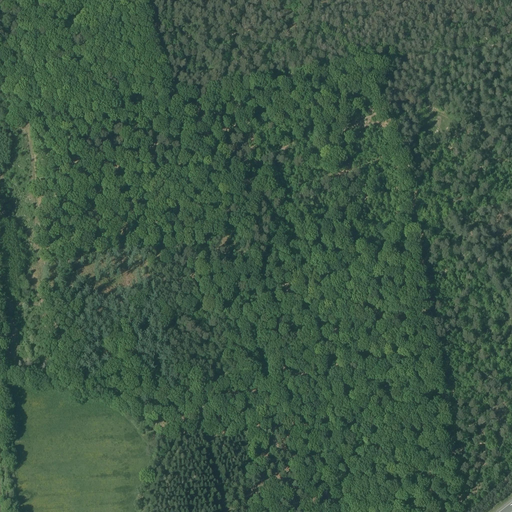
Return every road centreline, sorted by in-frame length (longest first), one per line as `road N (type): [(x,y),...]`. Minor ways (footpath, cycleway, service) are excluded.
road 1 (track): [(174,98),(219,164),(261,198),(272,218),(303,373)]
road 2 (track): [(174,98),(379,66)]
road 3 (track): [(303,373),(332,511)]
